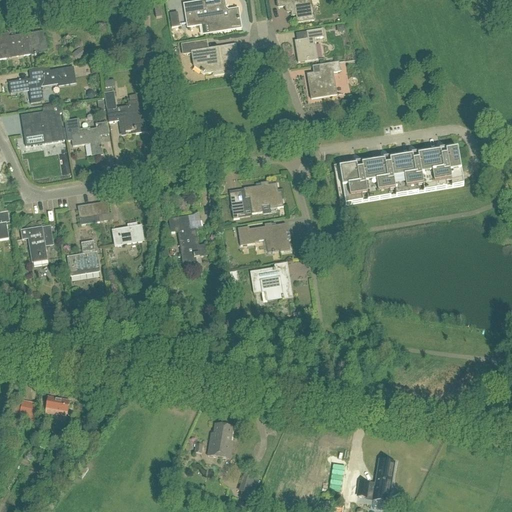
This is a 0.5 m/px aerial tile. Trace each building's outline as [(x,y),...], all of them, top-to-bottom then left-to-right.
[(228,13),(225,10),(223,0),(207,0),(208,3),(184,7),(188,29),(209,26),(210,35),(235,31),(236,30),(238,29),(239,27),(240,25),(240,23),(238,11),(228,13)] [(276,0),(278,9),(285,8),(286,12),(286,13),(286,14),(287,14),(288,14),(291,14),(292,18),(296,17),(297,24),(314,22),(311,6),(318,5),(317,0),(276,0)] [(172,29),(179,28),(177,14),(170,15),(172,29)] [(298,65),(318,62),(314,41),(324,39),(323,31),(306,34),(307,41),(294,43),(298,65)] [(0,61),(47,54),(44,34),(9,39),(0,40),(0,61)] [(208,52),(206,44),(182,47),(183,56),(192,55),(194,69),(201,74),(203,76),(204,76),(214,75),(214,77),(237,74),(234,60),(237,60),(235,48),(208,52)] [(76,61),(85,55),(81,50),(72,56),(76,61)] [(300,65),(287,68),(289,74),(302,70),(300,65)] [(311,102),(337,97),(333,75),(340,74),(339,65),(318,68),(319,74),(307,76),(311,102)] [(76,86),(74,69),(63,71),(50,73),(49,70),(32,72),(34,81),(10,85),(12,96),(30,93),(33,106),(44,104),(41,90),(58,87),(58,89),(76,86)] [(107,112),(109,125),(119,123),(119,122),(123,121),(124,128),(128,127),(129,134),(135,133),(136,136),(147,135),(145,122),(141,123),(138,103),(128,105),(128,109),(117,111),(114,94),(104,96),(107,112)] [(21,118),(24,139),(32,138),(34,148),(64,143),(63,131),(62,131),(60,116),(62,115),(61,108),(43,111),(43,115),(21,118)] [(68,144),(72,143),(73,149),(92,146),(94,158),(103,157),(100,138),(109,137),(107,125),(96,127),(97,131),(90,132),(90,131),(81,132),(79,122),(65,124),(68,144)] [(452,152),(452,149),(333,168),(339,205),(340,207),(345,206),(345,207),(464,188),(458,151),(452,152)] [(268,187),(268,184),(260,185),(261,188),(244,191),(245,201),(249,200),(252,216),(262,215),(262,208),(269,207),(270,211),(283,209),(281,194),(278,195),(277,186),(268,187)] [(233,222),(239,221),(239,218),(245,217),(241,194),(229,196),(233,222)] [(103,217),(109,216),(107,205),(101,206),(103,217)] [(0,226),(0,222),(9,221),(8,214),(0,215),(0,242),(9,241),(6,225),(0,226)] [(89,226),(100,224),(99,218),(97,218),(91,219),(88,220),(89,226)] [(190,232),(188,219),(169,222),(171,235),(178,234),(184,271),(197,269),(196,260),(207,259),(206,250),(199,251),(196,231),(190,232)] [(137,229),(137,226),(127,227),(128,230),(112,233),(114,249),(144,244),(142,228),(137,229)] [(272,228),(271,226),(264,227),(265,229),(249,232),(249,229),(238,231),(240,248),(255,246),(254,244),(266,243),(266,244),(268,254),(272,254),(272,255),(275,255),(274,253),(280,252),(280,255),(290,253),(286,226),(272,228)] [(45,249),(49,248),(48,244),(53,243),(50,228),(20,233),(22,243),(28,241),(32,265),(48,263),(45,249)] [(93,243),(81,245),(83,257),(67,259),(70,279),(100,275),(97,255),(95,255),(93,243)] [(293,300),(287,265),(274,267),(275,270),(250,274),(254,296),(268,294),(268,293),(272,293),(273,300),(282,299),(282,302),(284,302),(293,300)] [(221,323),(222,335),(235,334),(233,322),(221,323)] [(67,419),(70,403),(48,400),(45,415),(67,419)] [(22,402),(21,407),(19,417),(18,421),(35,425),(37,415),(35,414),(37,406),(22,402)] [(19,417),(21,407),(13,405),(10,415),(19,417)] [(230,447),(233,430),(215,427),(214,436),(211,436),(208,458),(230,462),(233,447),(230,447)] [(202,456),(203,447),(196,446),(195,455),(202,456)] [(245,475),(243,481),(257,485),(258,479),(245,475)] [(388,505),(391,484),(385,484),(386,479),(378,478),(376,489),(368,488),(369,485),(360,484),(358,498),(366,500),(367,497),(374,499),(374,502),(388,505)] [(385,511),(387,505),(375,503),(374,511),(382,511),(385,511)]
